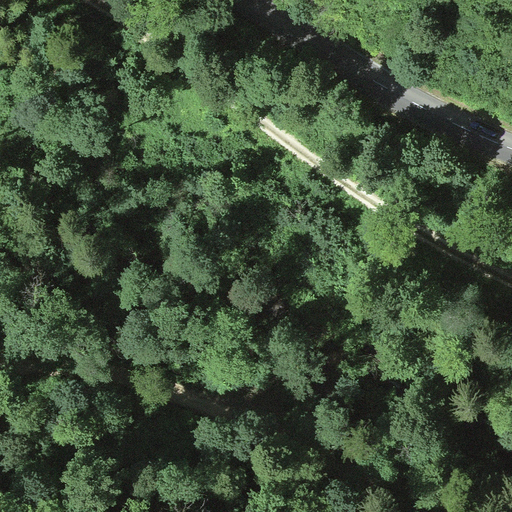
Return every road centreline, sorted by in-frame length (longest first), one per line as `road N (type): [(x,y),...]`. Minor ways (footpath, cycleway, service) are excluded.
road 1 (track): [(87,0),(425,239),(511,284)]
road 2 (track): [(0,360),(128,375),(476,511)]
road 3 (tertiary): [(365,76),(511,148)]
road 4 (tertiary): [(365,76),(252,0)]
